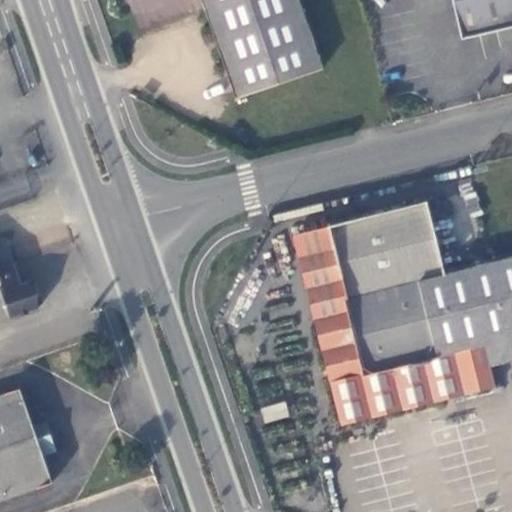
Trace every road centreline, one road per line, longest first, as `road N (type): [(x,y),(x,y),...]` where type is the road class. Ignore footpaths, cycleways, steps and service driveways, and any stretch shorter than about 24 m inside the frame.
road 1 (residential): [(511,124),(144,215)]
road 2 (secondary): [(247,511),(144,215)]
road 3 (secondary): [(101,226),(201,511)]
road 4 (secondary): [(27,0),(101,226)]
road 5 (secondary): [(144,215),(64,0)]
